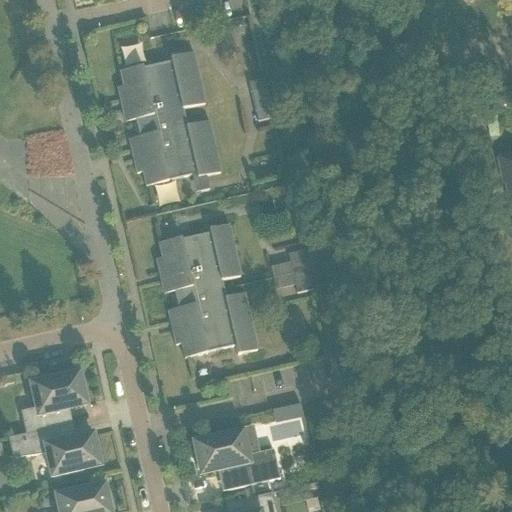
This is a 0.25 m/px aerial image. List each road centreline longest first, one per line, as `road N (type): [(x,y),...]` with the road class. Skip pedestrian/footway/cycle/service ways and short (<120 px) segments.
road 1 (residential): [(117,329),(42,0)]
road 2 (residential): [(158,511),(117,329)]
